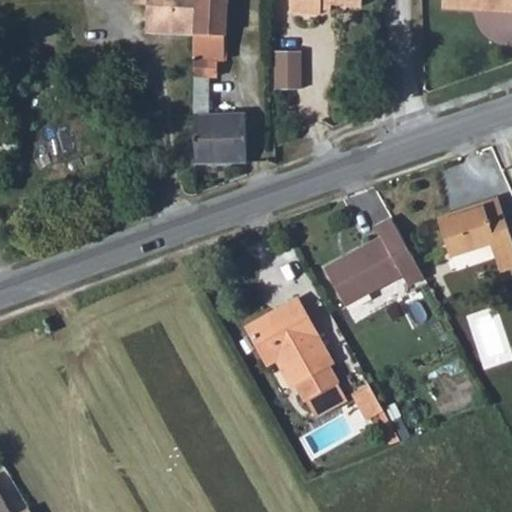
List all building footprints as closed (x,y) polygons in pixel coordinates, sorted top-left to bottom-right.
[(205,24),(205,0),(155,0),(155,21),(205,24)] [(234,0),(205,0),(205,24),(206,65),(226,65),(227,49),(234,49),(234,0)] [(206,103),(205,154),(256,153),(256,102),(206,103)] [(511,247),(511,230),(494,179),(461,192),(462,196),(436,206),(447,240),(486,225),(497,253),(511,247)] [(421,263),(388,205),(373,213),(379,222),(322,254),(344,291),(399,260),(406,271),(421,263)] [(239,313),(251,336),(268,326),(290,370),(287,372),(296,390),(300,388),(330,371),(333,370),(324,352),(330,349),(293,283),(239,313)] [(268,326),(251,336),(259,350),(266,345),(282,375),(287,372),(290,370),(268,326)] [(340,387),(330,371),(300,388),(308,404),(340,387)] [(382,399),(367,373),(353,381),(368,407),(382,399)] [(0,511),(20,511),(15,501),(4,507),(0,500),(0,511)]
